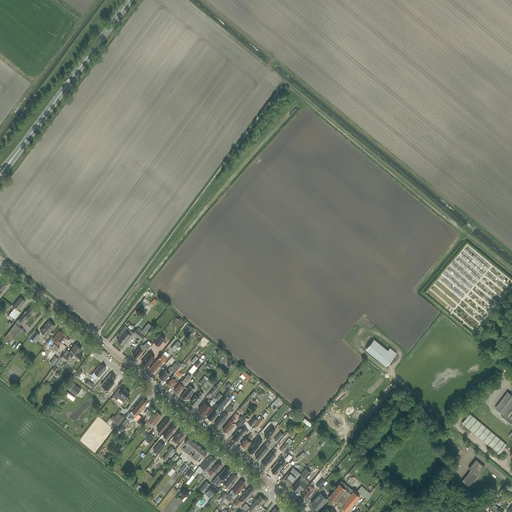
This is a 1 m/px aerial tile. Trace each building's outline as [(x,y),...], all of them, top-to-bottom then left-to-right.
[(505,275),(505,273),(468,243),(437,282),(439,281),(451,290),(449,301),(453,311),(456,310),(459,313),(462,312),(469,313),(475,318),(475,322),(482,323),(496,305),(497,299),(492,298),(494,292),(496,297),(502,296),(499,294),(499,292),(498,292),(496,294),(496,291),(502,291),(499,283),(503,281),(502,278),(503,278),(501,276),(505,275)] [(18,310),(25,301),(21,297),(13,306),(15,308),(9,315),(15,319),(21,312),(18,310)] [(31,313),(34,309),(34,308),(34,307),(32,306),(31,306),(26,311),(19,320),(18,319),(4,338),(11,343),(22,328),(20,327),(23,323),(22,322),(25,319),(27,320),(32,314),(31,313)] [(176,313),(169,308),(156,325),(162,329),(165,325),(166,326),(176,313)] [(175,318),(173,325),(178,327),(178,322),(181,323),(181,319),(175,318)] [(46,336),(55,326),(49,320),(40,331),(46,336)] [(121,331),(123,333),(117,340),(123,345),(133,333),(125,327),(121,331)] [(144,336),(140,332),(136,329),(133,333),(141,339),(144,336)] [(35,341),(40,335),(35,330),(29,337),(35,341)] [(60,345),(66,336),(65,335),(65,334),(62,331),(61,332),(59,330),(52,340),(60,345)] [(155,342),(159,346),(166,338),(161,334),(155,342)] [(388,351),(380,344),(374,339),(366,349),(386,366),(396,353),(390,348),(388,351)] [(147,350),(151,346),(146,342),(144,346),(142,344),(139,348),(133,355),(136,358),(140,354),(141,355),(146,349),(147,350)] [(78,361),(78,360),(83,354),(79,352),(82,348),(76,344),(68,353),(78,361)] [(69,356),(64,352),(60,357),(65,361),(69,356)] [(155,358),(151,355),(149,353),(142,362),(147,367),(149,364),(155,358)] [(164,363),(169,357),(163,353),(150,369),(154,373),(157,370),(160,367),(158,365),(162,361),(164,363)] [(54,365),(58,359),(55,356),(50,363),(54,365)] [(180,362),(178,365),(175,363),(172,367),(171,366),(167,371),(165,369),(159,376),(160,377),(159,377),(161,379),(162,378),(164,380),(170,374),(170,373),(172,371),(174,372),(179,366),(181,364),(180,362)] [(95,378),(97,375),(99,377),(106,369),(105,368),(106,367),(103,364),(102,365),(101,365),(94,372),(92,375),(95,378)] [(245,371),(242,374),(246,377),(244,379),(247,382),(251,376),(245,371)] [(177,380),(179,377),(175,373),(167,383),(171,387),(172,387),(178,381),(177,380)] [(110,384),(116,378),(111,374),(105,380),(106,381),(103,386),(105,388),(109,383),(110,384)] [(185,384),(188,380),(185,378),(182,381),(181,380),(174,389),(179,393),(181,390),(182,390),(185,387),(184,386),(186,384),(185,384)] [(269,389),(261,383),(259,385),(267,391),(269,389)] [(77,395),(81,389),(74,384),(70,390),(77,395)] [(192,393),(195,389),(190,385),(182,396),(186,400),(189,396),(189,397),(192,393)] [(125,398),(130,393),(124,388),(122,390),(119,388),(113,396),(117,400),(118,398),(124,402),(127,399),(125,398)] [(200,399),(204,394),(200,391),(196,396),(195,395),(192,399),(193,399),(190,402),(191,403),(192,404),(193,404),(194,406),(197,402),(198,402),(201,399),(200,399)] [(511,395),(508,392),(495,408),(504,414),(502,417),(511,424),(511,432),(509,436),(511,438),(511,395)] [(140,411),(141,410),(147,402),(143,398),(132,411),(137,415),(134,419),(139,422),(142,418),(138,414),(141,412),(140,411)] [(202,412),(211,401),(209,399),(206,402),(205,402),(199,409),(202,412)] [(202,412),(205,415),(211,407),(210,406),(215,401),(212,399),(211,401),(202,412)] [(218,409),(221,405),(218,403),(207,416),(212,420),(218,413),(216,412),(219,409),(218,409)] [(158,418),(161,415),(157,411),(147,423),(150,426),(152,424),(154,426),(160,419),(158,418)] [(225,418),(228,415),(223,411),(214,422),(218,425),(219,426),(218,425),(222,421),(223,422),(226,418),(225,418)] [(259,427),(265,419),(264,418),(268,414),(266,412),(262,416),(255,424),(259,427)] [(115,423),(121,415),(118,413),(115,416),(113,415),(110,420),(115,423)] [(507,445),(470,414),(462,423),(499,454),(507,445)] [(233,422),(236,419),(232,416),(222,428),(226,432),(227,431),(228,432),(230,429),(230,430),(235,424),(233,422)] [(240,420),(236,425),(239,427),(245,420),(241,416),(238,419),(240,420)] [(161,433),(171,421),(166,417),(157,429),(161,433)] [(253,426),(258,420),(254,417),(249,423),(253,426)] [(303,421),(310,427),(312,424),(305,418),(303,421)] [(174,430),(177,427),(173,424),(163,435),(167,438),(171,434),(171,435),(174,431),(174,430)] [(242,433),(247,428),(243,424),(235,433),(235,434),(232,437),(233,438),(234,438),(235,439),(237,441),(240,437),(241,437),(243,434),(242,433)] [(269,426),(263,434),(268,438),(274,430),(269,426)] [(177,443),(185,433),(180,429),(173,439),(172,439),(177,443)] [(143,430),(140,434),(145,439),(148,435),(143,430)] [(280,432),(274,439),(277,442),(284,435),(280,432)] [(145,440),(150,443),(155,437),(150,433),(145,440)] [(249,441),(253,436),(250,434),(246,438),(245,438),(241,444),(243,446),(245,448),(246,448),(251,442),(249,441)] [(187,445),(183,450),(185,452),(194,441),(192,440),(193,439),(190,437),(185,443),(187,445)] [(253,442),(247,449),(248,450),(248,451),(249,452),(250,452),(252,454),(256,449),(257,449),(258,448),(258,447),(258,446),(262,441),(257,437),(253,442)] [(194,441),(185,452),(187,454),(191,449),(193,451),(199,444),(196,442),(195,442),(194,441)] [(267,448),(270,443),(268,441),(255,456),(256,457),(257,458),(258,458),(259,459),(263,454),(264,454),(268,449),(267,448)] [(160,442),(153,451),(158,454),(165,446),(160,442)] [(289,445),(286,442),(280,450),(283,453),(289,445)] [(196,452),(192,457),(194,459),(203,448),(201,447),(202,447),(199,444),(193,451),(196,452)] [(203,448),(194,459),(196,461),(200,456),(202,458),(207,452),(204,449),(204,450),(203,448)] [(274,454),(277,451),(274,449),(263,462),(264,463),(264,464),(265,465),(266,465),(267,465),(266,465),(270,460),(272,460),(275,456),(274,454)] [(165,461),(171,454),(168,452),(163,459),(165,461)] [(212,463),(215,460),(211,456),(208,460),(207,459),(205,462),(204,462),(200,467),(206,472),(210,467),(213,464),(212,463)] [(271,470),(276,474),(285,463),(281,460),(279,463),(278,462),(271,470)] [(469,486),(484,467),(476,460),(469,468),(471,470),(462,481),(469,486)] [(218,469),(222,465),(221,464),(219,462),(219,463),(218,462),(216,465),(216,464),(208,473),(212,477),(219,469),(218,469)] [(185,463),(180,469),(183,472),(188,466),(185,463)] [(312,487),(315,483),(330,465),(327,463),(312,481),(301,495),(305,499),(314,488),(312,487)] [(169,473),(173,475),(177,469),(173,467),(169,473)] [(224,480),(231,471),(226,467),(219,476),(224,480)] [(191,468),(186,474),(189,477),(194,471),(191,468)] [(302,476),(292,487),(296,491),(299,488),(302,490),(308,482),(308,481),(306,479),(311,472),(306,468),(300,475),(302,476)] [(295,478),(298,475),(292,470),(289,473),(283,480),(289,485),(292,482),(292,483),(296,479),(295,478)] [(234,481),(238,477),(233,473),(225,484),(229,488),(235,482),(234,481)] [(227,504),(229,501),(234,496),(232,495),(234,492),(237,494),(246,483),(241,480),(233,490),(232,490),(229,493),(225,498),(223,501),(227,504)] [(205,481),(199,488),(204,492),(210,484),(205,481)] [(347,511),(359,496),(342,481),(329,496),(347,511)] [(212,485),(208,489),(214,494),(218,490),(212,485)] [(362,486),(358,491),(366,498),(370,493),(362,486)] [(251,494),(254,490),(250,487),(247,490),(244,494),(240,499),(244,502),(248,497),(249,498),(252,495),(251,494)] [(318,510),(327,499),(320,493),(311,503),(318,510)] [(260,506),(265,500),(260,495),(255,502),(246,511),(251,511),(252,511),(253,511),(258,505),(260,506)]
